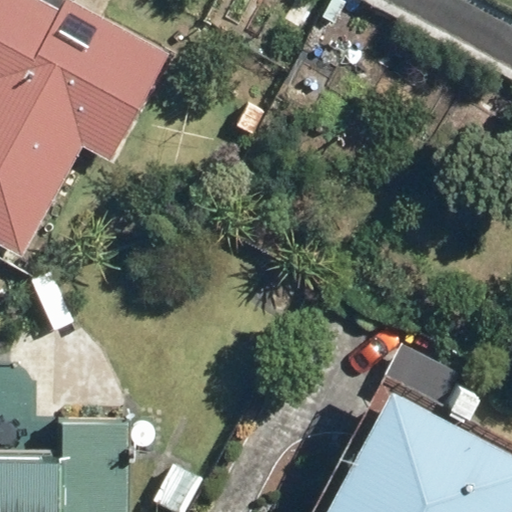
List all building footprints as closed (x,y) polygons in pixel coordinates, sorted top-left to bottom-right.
[(0,0),(0,239),(23,252),(84,141),(111,156),(170,49),(79,0),(0,0)] [(59,262),(23,278),(48,334),(83,318),(59,262)] [(0,511),(129,511),(131,418),(36,417),(37,381),(20,362),(1,360),(0,361),(0,511)] [(505,511),(511,500),(511,442),(392,379),(320,511),(505,511)] [(183,457),(153,497),(172,511),(190,511),(214,481),(183,457)]
